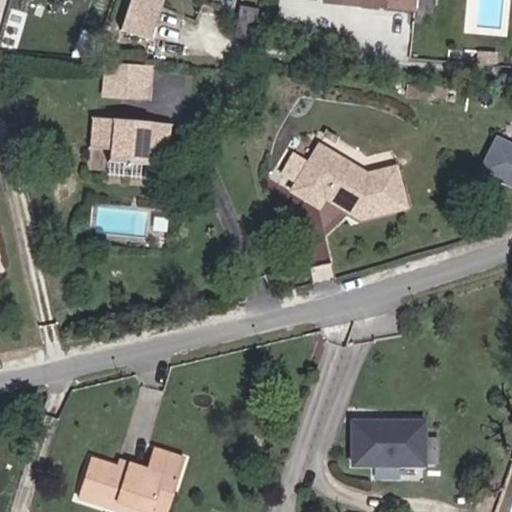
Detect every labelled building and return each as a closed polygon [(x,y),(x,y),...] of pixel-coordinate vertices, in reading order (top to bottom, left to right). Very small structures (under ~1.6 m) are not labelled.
[(133,0),(125,26),(151,35),(162,0),(133,0)] [(324,0),(324,3),(398,15),(399,0),(324,0)] [(413,17),(415,0),(399,0),(398,15),(413,17)] [(127,95),(130,65),(113,63),(110,93),(127,95)] [(149,97),(152,67),(130,65),(127,95),(149,97)] [(423,100),(424,87),(414,86),(413,99),(423,100)] [(448,102),(449,89),(424,87),(423,100),(448,102)] [(49,109),(47,138),(69,140),(69,153),(107,156),(107,144),(130,146),(133,117),(49,109)] [(511,139),(496,131),(476,169),(511,187),(511,139)] [(313,146),(288,194),(317,208),(322,198),(359,217),(403,203),(391,163),(363,172),(313,146)] [(353,468),(422,471),(425,422),(356,421),(353,468)] [(94,456),(82,499),(115,509),(118,497),(162,511),(172,476),(180,477),(187,453),(154,443),(148,465),(129,458),(127,466),(115,462),(94,456)] [(127,466),(129,458),(117,454),(115,462),(127,466)] [(125,511),(169,511),(180,477),(172,476),(162,511),(118,497),(115,509),(125,511)]
